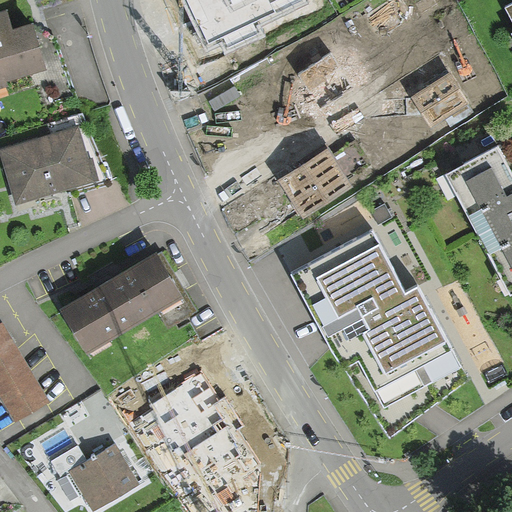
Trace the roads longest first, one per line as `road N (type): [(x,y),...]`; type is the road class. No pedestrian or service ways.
road 1 (residential): [(313,429),(241,315),(181,192),(126,68),(109,0)]
road 2 (unknown): [(212,200),(390,103)]
road 3 (residential): [(393,511),(511,434)]
